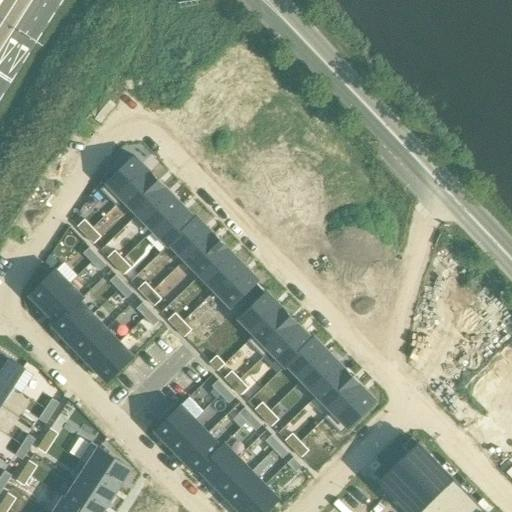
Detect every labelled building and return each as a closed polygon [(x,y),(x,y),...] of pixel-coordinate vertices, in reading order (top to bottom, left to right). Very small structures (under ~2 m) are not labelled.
[(124,162),(105,180),(123,199),(151,172),(135,156),(126,164),(124,162)] [(151,172),(123,199),(138,214),(165,187),(151,172)] [(165,187),(138,214),(153,230),(181,203),(165,187)] [(181,203),(153,230),(169,246),(171,245),(170,244),(196,219),(195,218),(181,203)] [(196,219),(170,244),(171,245),(185,259),(213,233),(197,216),(195,218),(196,219)] [(84,219),(77,227),(85,235),(93,228),(84,219)] [(93,228),(85,235),(94,244),(101,237),(93,228)] [(213,233),(185,259),(200,275),(228,248),(213,233)] [(89,248),(83,253),(91,262),(97,256),(89,248)] [(228,248),(200,275),(215,290),(243,264),(228,248)] [(114,250),(107,257),(115,266),(123,259),(114,250)] [(97,256),(91,262),(100,271),(106,265),(97,256)] [(123,259),(115,266),(124,275),(131,268),(123,259)] [(243,264),(215,290),(231,307),(259,280),(243,264)] [(55,269),(30,294),(44,308),(69,284),(55,269)] [(116,275),(109,281),(118,290),(124,284),(116,275)] [(145,282),(137,289),(146,298),(153,290),(145,282)] [(69,284),(44,308),(57,321),(79,301),(83,298),(69,284)] [(124,284),(118,290),(126,298),(132,292),(124,284)] [(153,290),(146,298),(154,306),(162,299),(153,290)] [(267,292),(239,318),(255,335),(283,308),(267,292)] [(57,321),(53,325),(67,339),(92,315),(79,301),(57,321)] [(142,303),(136,309),(145,317),(150,311),(142,303)] [(283,308),(255,335),(270,350),(298,323),(283,308)] [(150,311),(145,317),(153,326),(159,320),(150,311)] [(175,313),(168,320),(176,329),(183,321),(175,313)] [(92,315),(67,339),(80,353),(106,328),(92,315)] [(183,321),(176,329),(185,337),(192,330),(183,321)] [(298,323),(270,350),(286,367),(288,365),(287,364),(313,339),(312,338),(298,323)] [(106,328),(80,353),(94,367),(119,342),(106,328)] [(313,339),(287,364),(288,365),(302,380),(330,353),(314,337),(312,338),(313,339)] [(119,342),(94,367),(108,381),(133,356),(119,342)] [(0,352),(0,379),(11,386),(23,368),(0,352)] [(330,353),(302,380),(317,395),(345,369),(330,353)] [(216,355),(209,363),(218,371),(225,364),(216,355)] [(345,369),(317,395),(332,411),(360,384),(345,369)] [(231,371),(224,378),(233,387),(240,379),(231,371)] [(0,379),(0,403),(11,386),(0,379)] [(240,379),(233,387),(241,395),(248,388),(240,379)] [(218,380),(212,386),(220,394),(226,388),(218,380)] [(360,384),(332,411),(348,427),(376,400),(360,384)] [(226,388),(220,394),(229,403),(235,397),(226,388)] [(52,399),(45,408),(52,413),(59,403),(52,399)] [(262,402),(255,409),(263,418),(270,411),(262,402)] [(181,405),(156,430),(170,444),(195,419),(181,405)] [(45,408),(39,419),(46,423),(52,413),(45,408)] [(245,408),(238,413),(247,422),(253,416),(245,408)] [(270,411),(263,418),(271,427),(279,420),(270,411)] [(253,416),(247,422),(255,431),(261,425),(253,416)] [(195,419),(170,444),(182,457),(208,433),(195,419)] [(50,428),(43,438),(52,444),(59,433),(50,428)] [(208,433),(182,457),(196,471),(221,446),(208,433)] [(292,433),(285,440),(293,449),(301,442),(292,433)] [(28,435),(21,445),(28,449),(35,439),(28,435)] [(272,435),(266,441),(274,450),(280,444),(272,435)] [(43,438),(37,448),(45,453),(52,444),(43,438)] [(488,511),(478,502),(472,495),(471,494),(469,493),(461,484),(456,479),(454,476),(453,476),(451,474),(443,465),(438,460),(419,441),(418,442),(408,452),(403,457),(379,480),(397,498),(402,493),(420,511),(488,511)] [(301,442),(293,449),(302,458),(309,451),(301,442)] [(221,446),(196,471),(197,472),(200,469),(213,482),(238,457),(224,443),(221,446)] [(280,444),(274,450),(282,458),(288,452),(280,444)] [(21,445),(15,455),(22,459),(28,449),(21,445)] [(99,447),(87,466),(119,487),(131,468),(99,447)] [(238,457),(213,482),(226,496),(252,471),(238,457)] [(293,457),(287,463),(296,472),(302,466),(293,457)] [(29,460),(22,471),(31,476),(37,466),(29,460)] [(87,466),(76,482),(108,503),(119,487),(87,466)] [(5,471),(0,477),(0,482),(5,486),(11,475),(5,471)] [(22,471),(16,480),(24,486),(31,476),(22,471)] [(252,471),(226,496),(239,509),(265,485),(252,471)] [(66,498),(65,498),(86,511),(102,511),(108,503),(76,482),(66,498)] [(265,485),(239,509),(241,511),(265,511),(279,499),(265,485)] [(8,492),(1,502),(10,508),(16,498),(8,492)] [(64,496),(53,511),(86,511),(65,498),(66,498),(64,496)] [(1,502),(0,504),(0,511),(7,511),(10,508),(1,502)]
